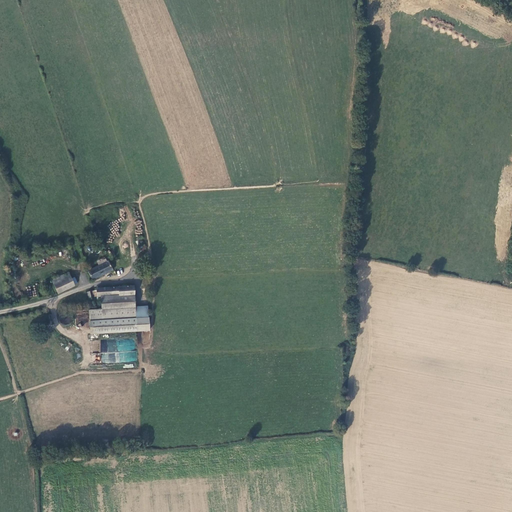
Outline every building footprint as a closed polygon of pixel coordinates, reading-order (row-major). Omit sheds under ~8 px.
[(110,263),(109,262),(89,271),(92,280),(113,270),(112,267),(113,267),(114,265),(113,264),(112,263),(110,263)] [(53,279),(58,293),(75,286),(74,284),(77,283),(75,278),(72,280),(69,272),(53,279)] [(134,286),(97,289),(98,297),(101,297),(135,295),(134,286)] [(101,309),(102,320),(136,318),(136,307),(135,295),(101,297),(101,309)] [(90,321),(102,320),(101,309),(89,310),(90,321)] [(136,318),(102,320),(90,321),(91,334),(137,331),(136,318)] [(101,353),(102,363),(130,362),(130,356),(120,356),(119,347),(116,348),(116,340),(101,340),(101,353)]
